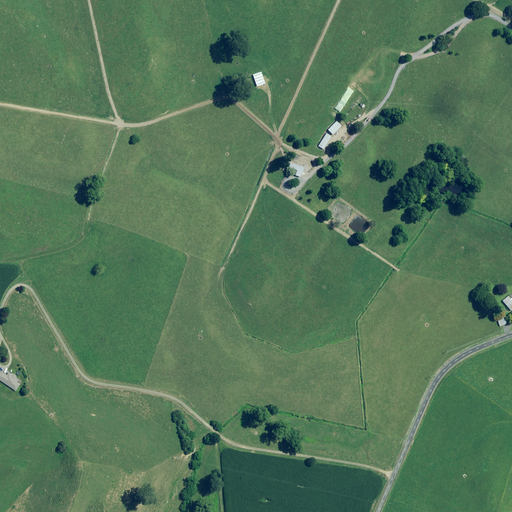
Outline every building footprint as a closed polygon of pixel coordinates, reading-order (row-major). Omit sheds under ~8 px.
[(263,75),(253,78),(256,86),(266,83),(263,75)] [(340,126),(335,121),(327,130),(332,134),(340,126)] [(330,136),(325,133),(317,146),(322,149),(330,136)] [(296,170),(295,172),(295,173),(293,172),(292,174),(299,177),(300,174),(301,174),(303,167),(289,162),(287,167),(296,170)] [(511,306),(511,296),(509,299),(507,296),(501,301),(510,310),(511,308),(511,307),(511,306)] [(506,323),(504,317),(497,320),(499,326),(506,323)] [(18,379),(15,378),(15,375),(13,374),(10,374),(7,372),(5,375),(0,371),(0,380),(15,391),(19,384),(16,382),(18,379)]
